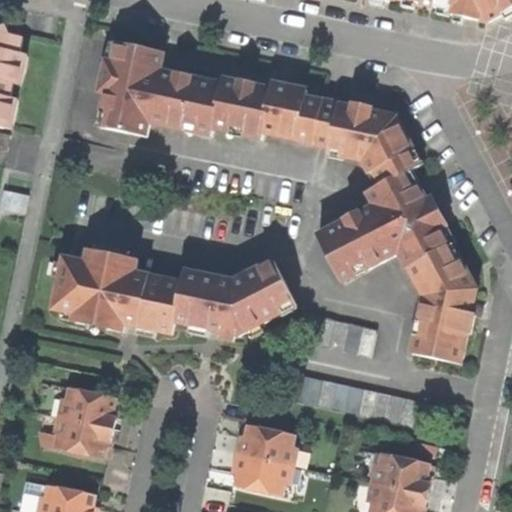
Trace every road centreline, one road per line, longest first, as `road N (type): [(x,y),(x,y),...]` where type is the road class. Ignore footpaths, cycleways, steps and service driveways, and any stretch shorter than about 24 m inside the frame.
road 1 (residential): [(146,0),(423,56)]
road 2 (residential): [(468,511),(511,292)]
road 3 (residential): [(511,237),(423,56)]
road 4 (residential): [(159,511),(185,389)]
